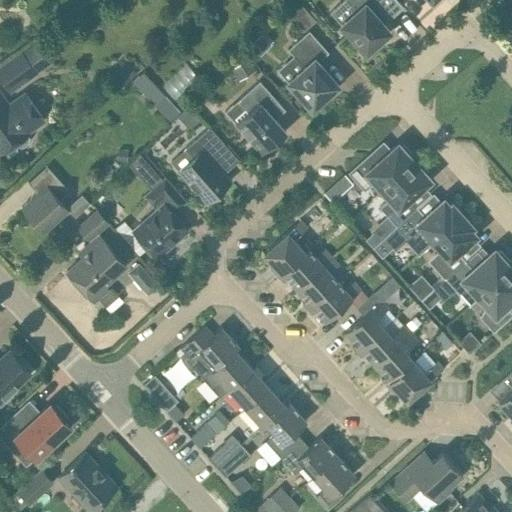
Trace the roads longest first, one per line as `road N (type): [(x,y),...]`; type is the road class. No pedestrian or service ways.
road 1 (residential): [(511,464),(472,423),(380,428),(325,366),(280,344),(215,284)]
road 2 (residential): [(215,284),(218,242),(391,90)]
road 3 (residential): [(511,220),(391,90)]
road 4 (residential): [(214,511),(105,389)]
road 5 (residential): [(105,389),(0,274)]
road 6 (residential): [(105,389),(215,284)]
